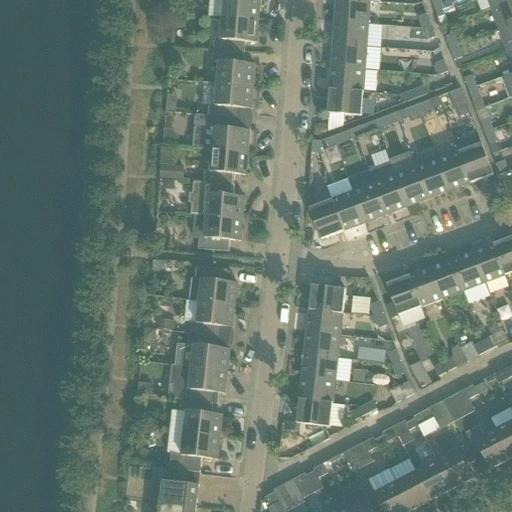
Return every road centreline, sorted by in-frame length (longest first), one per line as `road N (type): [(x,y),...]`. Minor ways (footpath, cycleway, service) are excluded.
road 1 (residential): [(277,257),(300,0)]
road 2 (residential): [(251,511),(277,257)]
road 3 (residential): [(277,257),(387,265),(490,226)]
